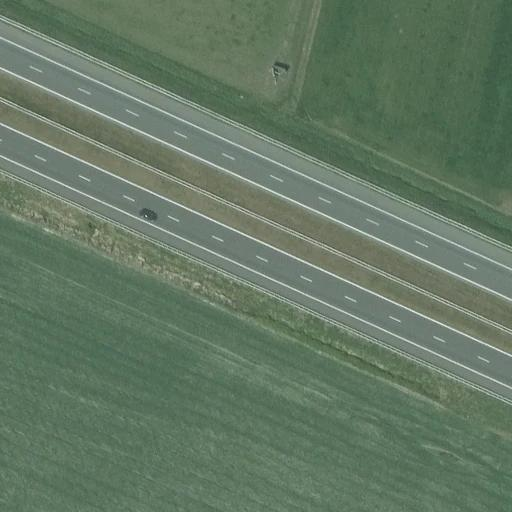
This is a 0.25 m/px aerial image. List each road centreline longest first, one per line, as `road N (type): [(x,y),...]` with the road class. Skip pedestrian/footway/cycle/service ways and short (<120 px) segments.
road 1 (motorway): [(0,132),(511,366)]
road 2 (motorway): [(511,276),(0,44)]
